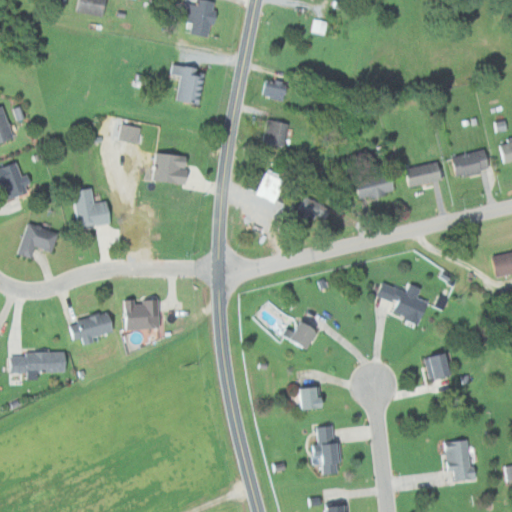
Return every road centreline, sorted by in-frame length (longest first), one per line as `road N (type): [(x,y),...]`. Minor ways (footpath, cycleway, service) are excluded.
road 1 (tertiary): [(259,511),(229,387),(220,271),(226,163),(257,0)]
road 2 (tertiary): [(220,271),(511,207)]
road 3 (residential): [(0,278),(29,290),(148,264),(220,271)]
road 4 (residential): [(389,511),(372,383)]
